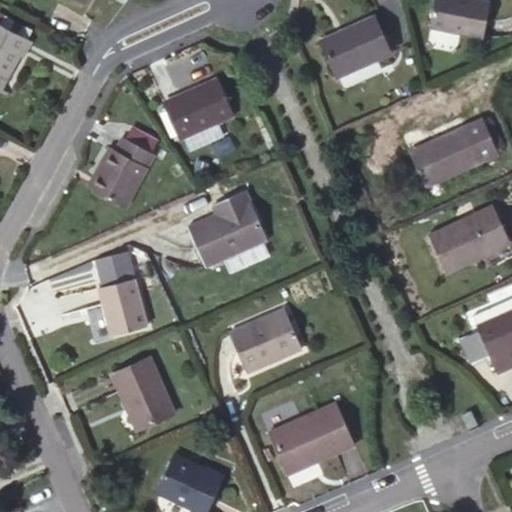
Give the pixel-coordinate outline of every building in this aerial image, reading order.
[(495,1),(490,0),(438,0),(434,25),(487,36),(495,1)] [(380,15),(326,36),(342,73),(396,50),(380,15)] [(36,43),(0,22),(0,89),(3,91),(24,54),(27,57),(36,43)] [(201,85),(179,95),(195,130),(234,113),(217,75),(200,83),(201,85)] [(461,126),(408,149),(425,185),(478,161),(461,126)] [(111,141),(95,168),(101,171),(92,187),(124,205),(155,151),(123,133),(117,144),(111,141)] [(101,171),(95,168),(86,183),(92,187),(101,171)] [(246,191),(227,199),(231,209),(216,215),(189,227),(207,266),(267,240),(246,191)] [(231,209),(227,199),(212,206),(216,215),(231,209)] [(484,252),(511,238),(511,237),(497,205),(434,235),(452,274),(487,257),(484,252)] [(511,245),(511,238),(484,252),(487,257),(511,245)] [(105,305),(112,336),(147,327),(136,279),(100,288),(105,305)] [(511,300),(493,308),(497,318),(511,311),(511,300)] [(107,337),(112,336),(105,305),(100,307),(107,337)] [(285,308),(229,333),(247,372),(302,348),(285,308)] [(511,311),(497,318),(479,326),(500,373),(511,368),(511,352),(511,353),(511,352),(511,311)] [(114,372),(129,405),(133,402),(143,426),(176,411),(151,356),(114,372)] [(339,401),(272,431),(290,473),(357,444),(339,401)] [(133,402),(129,405),(139,428),(143,426),(133,402)] [(472,411),(463,415),(468,429),(478,425),(472,411)] [(207,470),(175,455),(157,491),(202,511),(207,511),(225,476),(207,467),(207,470)]
